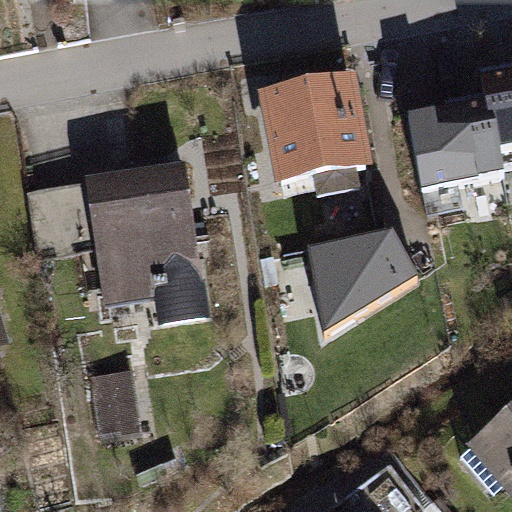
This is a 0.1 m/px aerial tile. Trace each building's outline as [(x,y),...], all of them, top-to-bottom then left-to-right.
[(488,92),(499,151),(511,148),(511,62),(483,68),(488,92)] [(352,70),(259,87),(281,200),(374,182),(352,70)] [(411,107),(427,191),(504,176),(499,151),(488,92),(411,107)] [(85,194),(31,202),(39,264),(97,256),(107,338),(208,325),(188,175),(84,189),(85,194)] [(391,227),(312,248),(328,336),(416,281),(391,227)] [(0,356),(13,353),(0,309),(0,356)] [(135,383),(93,389),(101,449),(143,444),(135,383)] [(511,427),(474,459),(511,504),(511,427)]
